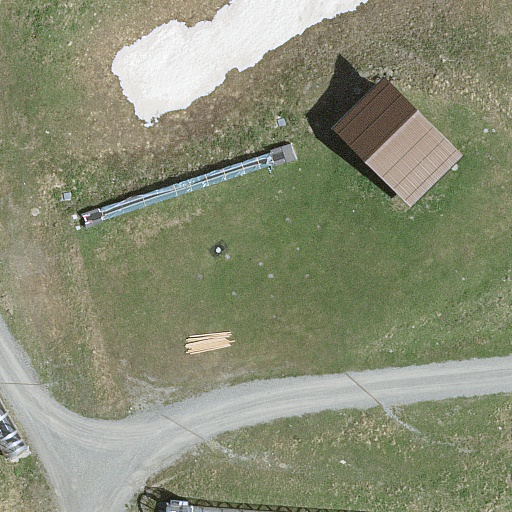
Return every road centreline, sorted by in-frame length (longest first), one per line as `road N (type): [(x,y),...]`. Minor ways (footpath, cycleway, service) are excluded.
road 1 (track): [(511,373),(257,408),(103,464)]
road 2 (track): [(103,464),(19,399),(0,355)]
